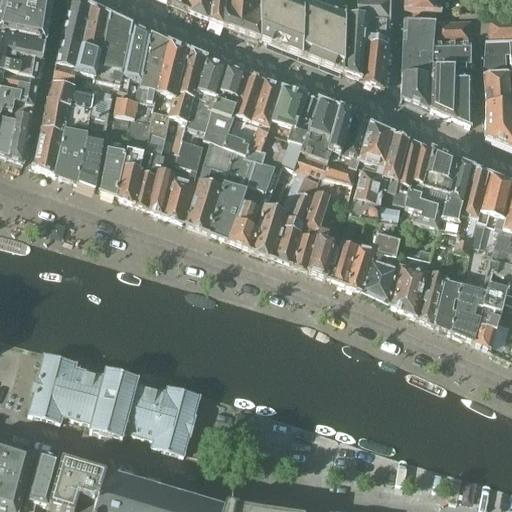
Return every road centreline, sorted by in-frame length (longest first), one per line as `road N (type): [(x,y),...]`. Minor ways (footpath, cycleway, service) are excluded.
road 1 (residential): [(0,184),(295,289),(511,389)]
road 2 (residential): [(352,511),(219,496),(0,426)]
